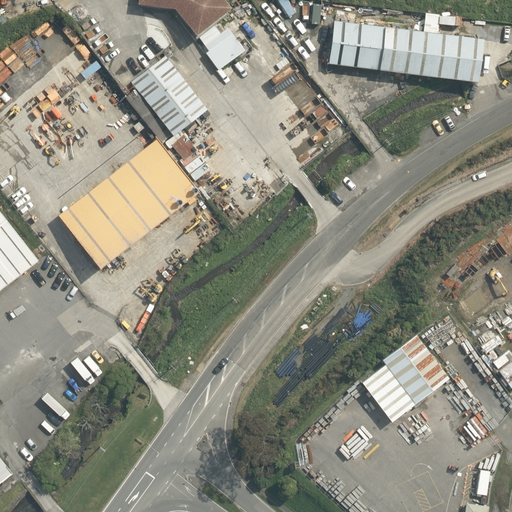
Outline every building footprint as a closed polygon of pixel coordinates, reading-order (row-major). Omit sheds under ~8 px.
[(138,0),(138,5),(174,9),(197,36),(232,9),(225,0),(138,0)] [(386,9),(364,7),(363,16),(386,18),(386,9)] [(459,17),(447,16),(446,27),(459,28),(459,17)] [(329,64),(478,83),(484,40),(334,21),(329,64)] [(221,33),(215,25),(199,38),(209,51),(206,53),(218,71),(245,51),(249,56),(258,50),(246,34),(237,40),(239,42),(238,43),(228,29),(221,33)] [(511,27),(493,25),(492,38),(511,40),(511,27)] [(165,56),(131,82),(173,136),(208,109),(165,56)] [(215,156),(192,127),(176,139),(199,168),(215,156)] [(157,139),(59,216),(101,269),(200,192),(157,139)] [(0,290),(39,260),(0,211),(0,290)] [(491,324),(485,317),(471,328),(477,336),(491,324)] [(418,336),(434,357),(445,349),(441,344),(446,341),(434,325),(418,336)] [(501,339),(493,328),(469,347),(478,358),(501,339)] [(416,334),(382,359),(386,364),(416,403),(450,377),(434,357),(418,336),(416,334)] [(498,373),(508,383),(511,379),(511,357),(501,345),(484,360),(496,375),(498,373)] [(416,403),(386,364),(362,381),(392,421),(416,403)] [(0,483),(13,474),(0,457),(0,483)] [(489,467),(475,465),(472,492),(485,494),(489,467)] [(488,511),(489,506),(467,503),(465,511),(488,511)]
